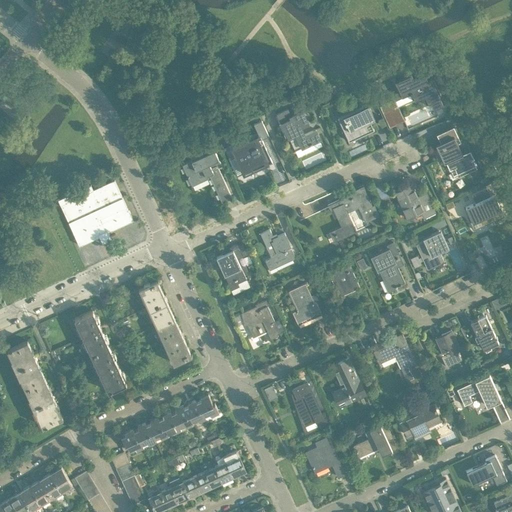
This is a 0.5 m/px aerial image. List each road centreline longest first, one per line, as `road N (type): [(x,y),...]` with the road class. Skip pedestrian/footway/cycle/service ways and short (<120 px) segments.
road 1 (residential): [(168,247),(94,98),(27,39)]
road 2 (residential): [(0,479),(223,368)]
road 3 (residential): [(168,247),(366,162)]
road 4 (residential): [(323,511),(505,429)]
road 5 (residential): [(233,388),(410,307)]
road 6 (residential): [(0,321),(168,247)]
road 7 (residential): [(223,368),(168,247)]
